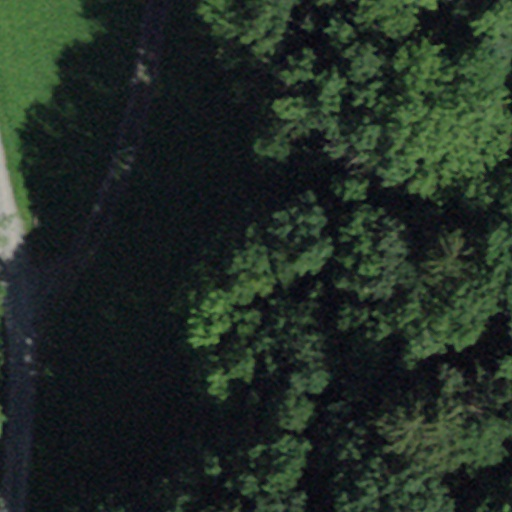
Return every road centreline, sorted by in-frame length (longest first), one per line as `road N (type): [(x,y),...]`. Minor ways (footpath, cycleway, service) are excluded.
road 1 (track): [(162,0),(125,163),(48,314),(21,341)]
road 2 (track): [(13,511),(22,357),(0,194)]
